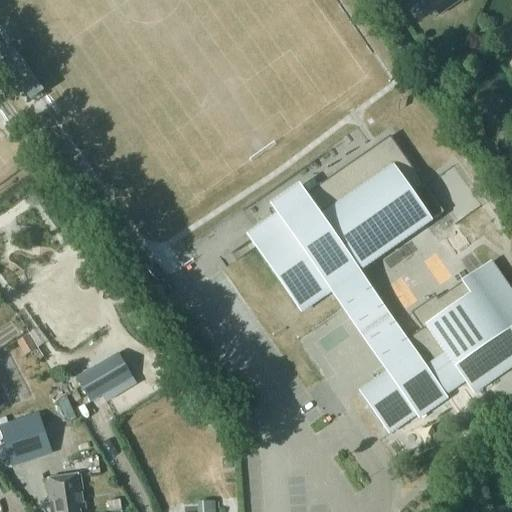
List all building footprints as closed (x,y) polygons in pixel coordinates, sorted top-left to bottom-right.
[(427,0),(439,16),(461,0),(427,0)] [(28,75),(13,53),(10,55),(0,62),(30,104),(40,97),(42,96),(28,75)] [(277,215),(247,237),(303,317),(333,298),(362,279),(435,228),(412,195),(413,194),(424,186),(389,137),(305,196),(300,188),(271,208),(276,215),(277,215)] [(474,394),(511,367),(511,329),(508,324),(511,320),(511,294),(491,264),(438,300),(436,297),(411,314),(422,330),(405,342),(414,356),(385,375),(360,393),(389,435),(417,415),(419,418),(444,401),(442,397),(465,382),(474,394)] [(333,298),(385,375),(414,356),(405,342),(362,279),(333,298)] [(27,337),(21,341),(26,350),(33,346),(27,337)] [(154,365),(135,377),(143,390),(163,378),(154,365)] [(83,373),(73,379),(79,391),(89,385),(83,373)] [(0,425),(0,430),(13,469),(51,456),(37,413),(0,425)] [(511,495),(511,464),(508,459),(489,470),(492,476),(505,498),(506,499),(511,495)] [(82,494),(79,474),(45,480),(50,511),(77,511),(77,510),(84,509),(83,502),(80,503),(78,494),(82,494)] [(492,476),(476,485),(489,507),(505,498),(492,476)] [(198,504),(198,511),(213,511),(213,503),(198,504)]
